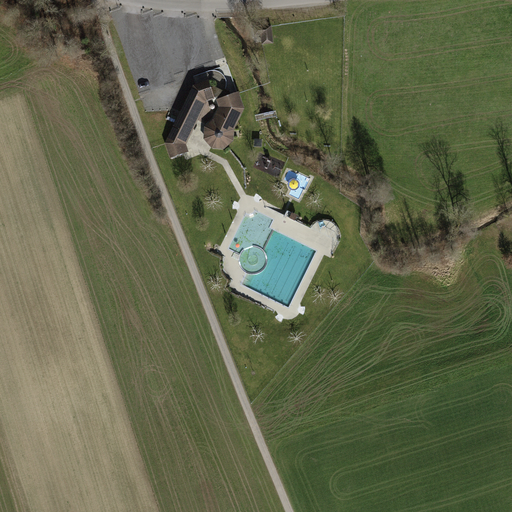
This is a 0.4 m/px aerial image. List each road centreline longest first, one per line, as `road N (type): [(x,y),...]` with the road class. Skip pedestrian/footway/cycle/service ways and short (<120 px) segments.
road 1 (track): [(100,0),(290,511)]
road 2 (unclassified): [(144,0),(266,0)]
